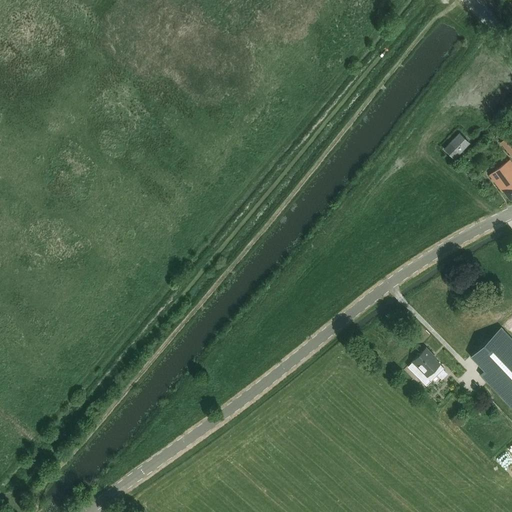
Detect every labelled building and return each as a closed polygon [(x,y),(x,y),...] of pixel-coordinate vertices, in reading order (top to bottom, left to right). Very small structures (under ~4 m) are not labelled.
[(498,128),(492,133),(498,140),(504,135),(498,128)] [(455,158),(469,141),(460,132),(445,149),(455,158)] [(508,136),(500,142),(501,143),(511,156),(511,155),(511,141),(511,140),(508,136)] [(511,200),(511,198),(511,163),(510,160),(500,168),(496,171),(489,176),(502,193),(504,191),(511,200)] [(511,338),(501,327),(470,356),(484,370),(479,375),(511,409),(511,338)] [(427,347),(411,361),(413,363),(420,371),(431,382),(445,368),(441,364),(435,358),(433,356),(434,355),(427,347)] [(413,363),(408,367),(416,375),(420,371),(413,363)]
